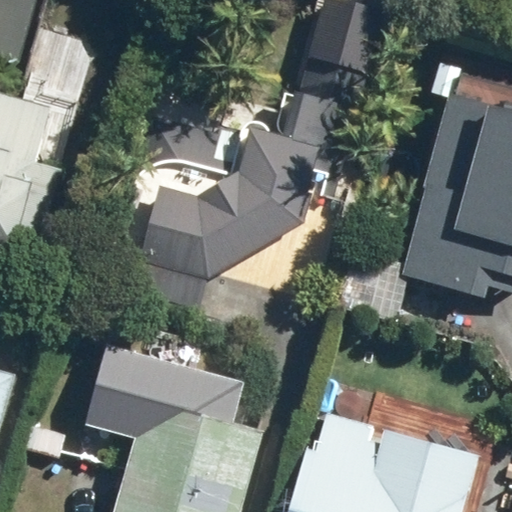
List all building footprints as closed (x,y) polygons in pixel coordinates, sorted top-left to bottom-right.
[(217,136),(153,118),(104,289),(197,315),(206,280),(261,249),(301,224),(316,154),(345,161),(369,67),(309,52),(297,100),(282,97),(271,142),(219,128),(217,136)] [(45,112),(0,99),(0,249),(7,251),(23,193),(51,201),(59,175),(30,166),(45,112)] [(511,117),(441,99),(393,283),(480,306),(483,292),(511,299),(511,117)] [(218,397),(147,377),(107,511),(237,511),(259,436),(211,422),(218,397)] [(0,423),(12,382),(0,378),(0,423)] [(458,511),(473,457),(443,449),(447,432),(395,418),(391,435),(378,432),(375,445),(368,443),(372,430),(319,417),(309,454),(298,451),(281,511),(458,511)]
